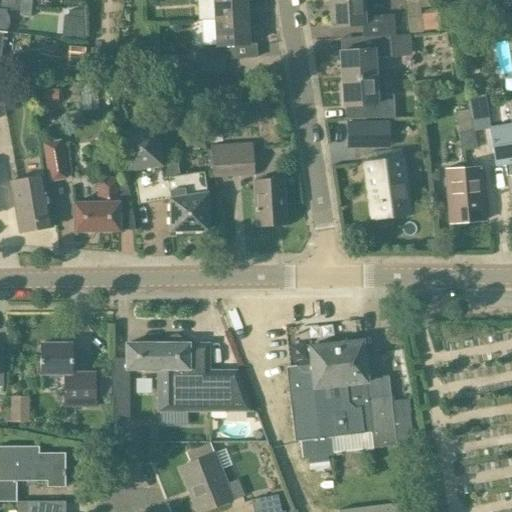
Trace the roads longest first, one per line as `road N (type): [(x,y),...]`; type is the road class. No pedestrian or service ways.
road 1 (tertiary): [(0,280),(330,277)]
road 2 (residential): [(288,0),(330,277)]
road 3 (tertiary): [(330,277),(511,275)]
